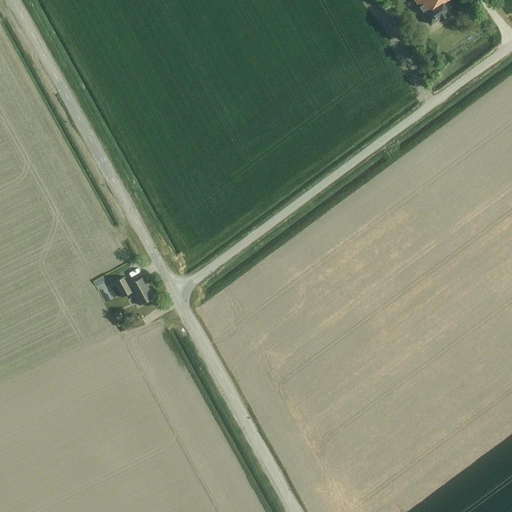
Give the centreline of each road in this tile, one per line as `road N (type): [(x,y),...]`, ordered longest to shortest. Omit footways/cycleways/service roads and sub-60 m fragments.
road 1 (unclassified): [(175,295),(511,46)]
road 2 (tertiary): [(175,295),(14,0)]
road 3 (tertiary): [(296,511),(175,295)]
